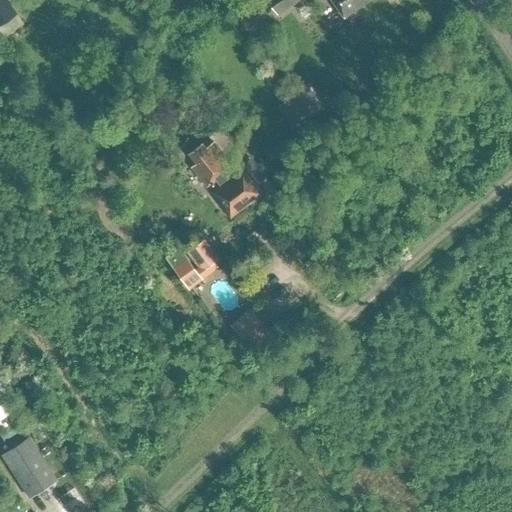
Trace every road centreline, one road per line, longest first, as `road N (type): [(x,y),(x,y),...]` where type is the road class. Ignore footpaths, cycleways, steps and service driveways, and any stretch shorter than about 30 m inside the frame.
road 1 (track): [(160,511),(415,256),(511,181)]
road 2 (track): [(336,511),(260,413)]
